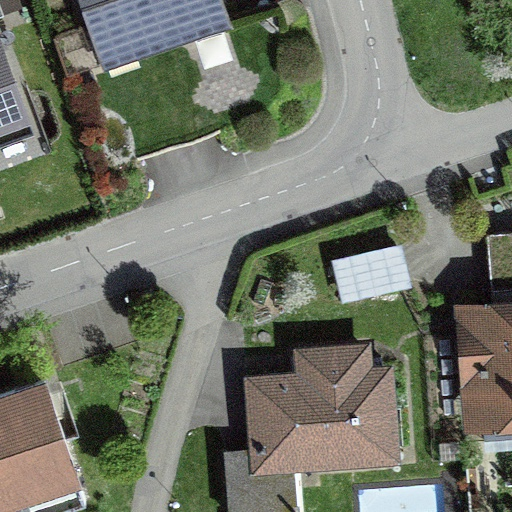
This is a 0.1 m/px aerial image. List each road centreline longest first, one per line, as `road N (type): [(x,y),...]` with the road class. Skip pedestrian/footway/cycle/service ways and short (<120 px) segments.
road 1 (residential): [(150,511),(222,213)]
road 2 (residential): [(0,288),(222,213)]
road 3 (residential): [(222,213),(331,174),(352,161),(372,128)]
road 4 (residential): [(372,128),(453,138),(511,121)]
road 5 (residential): [(372,128),(377,64),(360,0)]
